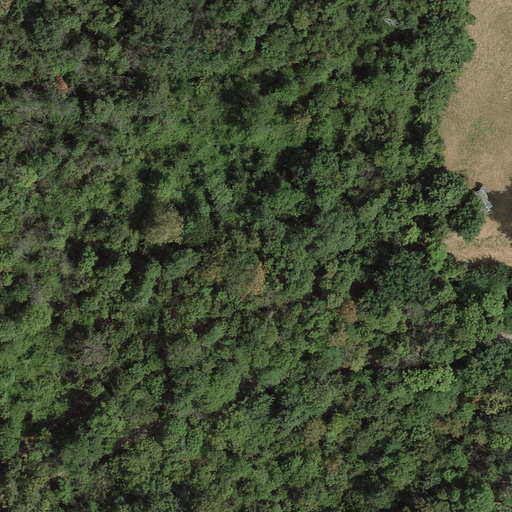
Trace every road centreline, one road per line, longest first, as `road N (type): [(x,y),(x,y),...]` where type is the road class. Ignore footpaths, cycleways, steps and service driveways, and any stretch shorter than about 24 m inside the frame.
road 1 (track): [(0,497),(364,349),(511,342)]
road 2 (track): [(0,473),(125,358),(410,230)]
